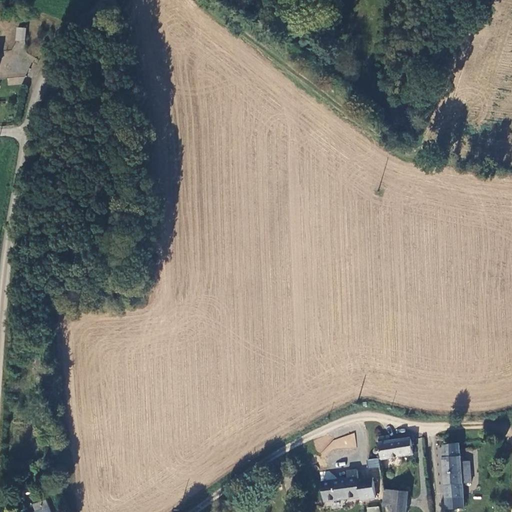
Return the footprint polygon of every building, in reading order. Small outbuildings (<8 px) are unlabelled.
[(18,27),(17,41),(26,42),(28,28),(18,27)] [(334,447),(355,447),(355,437),(334,436),(334,447)] [(378,443),(376,443),(377,449),(373,450),(373,455),(377,455),(379,458),(378,458),(414,454),(412,437),(388,441),(384,442),(378,443)] [(461,462),(460,443),(444,446),(447,509),(464,507),(463,483),(470,482),(469,461),(461,462)] [(380,466),(379,459),(367,460),(368,468),(380,466)] [(322,482),(325,501),(362,496),(362,499),(377,497),(374,477),(359,479),(358,469),(348,471),(349,478),(336,480),(334,483),(331,480),(322,482)] [(406,511),(410,492),(385,490),(384,506),(387,506),(393,507),(392,511),(406,511)] [(50,511),(46,498),(32,502),(34,511),(31,511),(50,511)]
